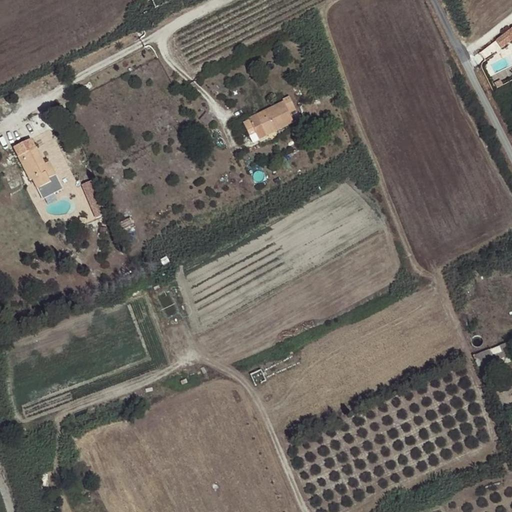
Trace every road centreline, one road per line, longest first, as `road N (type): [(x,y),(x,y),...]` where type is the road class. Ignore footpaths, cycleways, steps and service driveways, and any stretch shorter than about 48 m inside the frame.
road 1 (residential): [(434,0),(511,145)]
road 2 (track): [(253,390),(305,511)]
road 3 (unknown): [(160,36),(45,94)]
